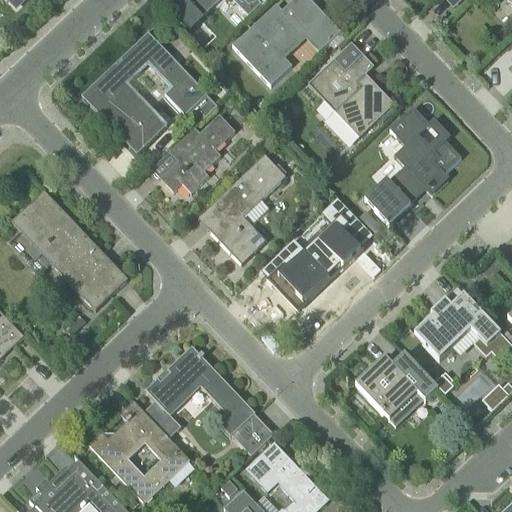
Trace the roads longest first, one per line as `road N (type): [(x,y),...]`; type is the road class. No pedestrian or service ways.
road 1 (residential): [(285,386),(511,176)]
road 2 (residential): [(191,288),(4,93)]
road 3 (residential): [(0,469),(191,288)]
road 4 (residential): [(511,152),(368,0)]
road 5 (residential): [(400,511),(285,386)]
road 6 (residential): [(285,386),(191,288)]
road 7 (residential): [(4,93),(102,0)]
